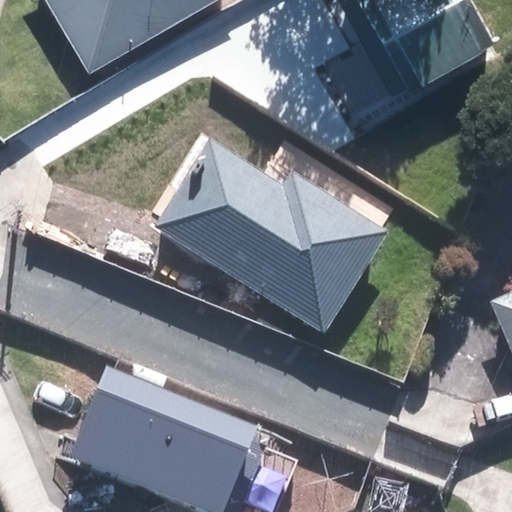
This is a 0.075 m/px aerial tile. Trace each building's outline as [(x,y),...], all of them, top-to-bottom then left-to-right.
[(33,0),(80,77),(211,0),(33,0)] [(432,0),(335,0),(330,3),(337,13),(383,93),(460,47),(432,0)] [(148,232),(144,237),(306,340),(368,244),(279,187),(270,200),(197,154),(148,232)] [(429,164),(405,224),(440,239),(465,179),(429,164)] [(511,300),(481,314),(511,384),(511,300)] [(218,511),(260,399),(118,347),(71,475),(173,511),(218,511)]
